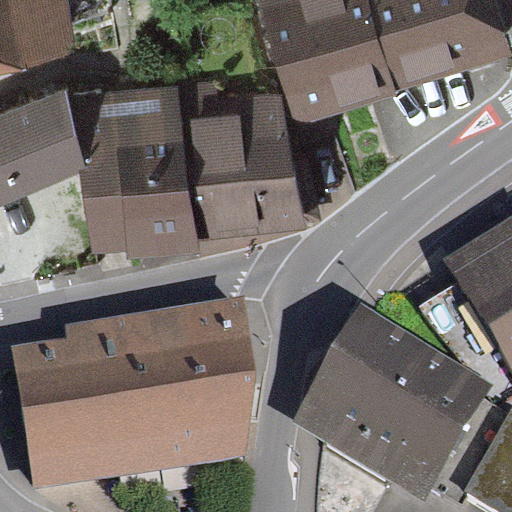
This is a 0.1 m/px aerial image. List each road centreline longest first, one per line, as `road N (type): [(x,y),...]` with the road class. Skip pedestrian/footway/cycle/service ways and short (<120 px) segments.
road 1 (residential): [(318,284),(246,272),(0,320)]
road 2 (tertiary): [(511,122),(380,214),(318,284)]
road 3 (tertiary): [(318,284),(289,362),(269,511)]
